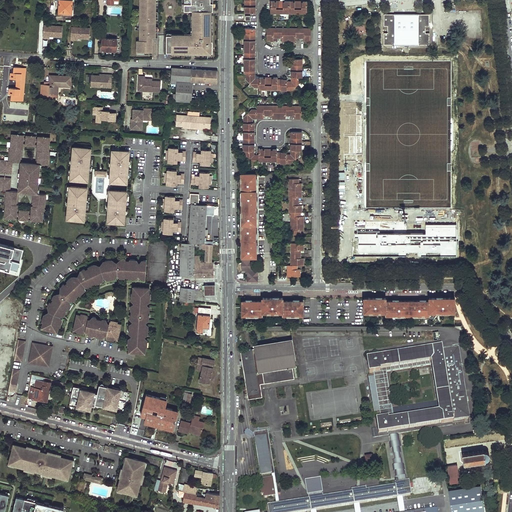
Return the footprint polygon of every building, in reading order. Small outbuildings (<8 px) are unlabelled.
[(73,0),(72,0),(59,0),(58,12),(64,12),(64,14),(72,14),(73,0)] [(153,38),(154,38),(154,26),(154,20),(154,11),(155,5),(154,0),(138,0),(139,2),(139,0),(142,0),(142,3),(141,3),(141,11),(142,11),(142,18),(141,18),(140,26),(142,26),(142,33),(140,33),(140,37),(153,38)] [(139,40),(153,40),(153,38),(140,37),(140,33),(142,33),(142,26),(140,26),(141,18),(142,18),(142,11),(141,11),(141,3),(142,3),(142,0),(139,0),(139,2),(139,40)] [(172,36),(167,36),(167,52),(174,53),(179,53),(185,53),(195,53),(195,54),(208,54),(208,53),(213,53),(213,41),(211,41),(211,34),(211,27),(211,15),(211,11),(213,11),(213,9),(213,5),(213,0),(184,0),(185,11),(194,11),(194,15),(194,26),(194,30),(194,33),(194,36),(185,36),(185,35),(172,35),(172,36)] [(245,0),(245,12),(256,12),(255,0),(245,0)] [(307,1),(270,1),(270,13),(307,13),(307,1)] [(429,26),(429,14),(418,14),(418,16),(411,16),(411,14),(402,14),(402,16),(395,16),(396,14),(384,14),(384,25),(388,25),(388,33),(384,33),(384,44),(395,44),(395,42),(404,42),(404,47),(409,47),(409,42),(418,42),(418,44),(429,44),(429,33),(425,33),(425,25),(429,26)] [(62,35),(63,25),(44,24),(43,37),(47,37),(47,35),(62,35)] [(90,37),(90,26),(71,25),(71,38),(74,38),(75,36),(90,37)] [(301,78),(303,78),(304,59),(292,59),(291,81),(287,81),(287,79),(278,79),(278,77),(259,77),(259,78),(255,78),(256,28),(245,28),(245,73),(247,73),(247,78),(255,88),(260,88),(260,90),(279,90),(278,90),(293,90),(301,84),(301,78)] [(311,41),(311,28),(267,28),(267,41),(311,41)] [(103,38),(102,51),(107,51),(113,51),(116,51),(117,39),(110,39),(110,37),(108,37),(108,38),(103,38)] [(139,40),(137,40),(137,52),(153,52),(153,40),(139,40)] [(193,82),(218,84),(218,77),(218,71),(173,68),(172,83),(177,83),(177,94),(174,94),(173,100),(191,102),(193,82)] [(1,79),(1,86),(13,87),(14,70),(4,70),(3,79),(1,79)] [(91,86),(111,88),(112,75),(107,74),(107,76),(103,76),(103,77),(100,77),(100,76),(91,75),(91,86)] [(72,77),(51,75),(50,84),(42,84),(41,97),(49,97),(49,95),(57,95),(58,86),(71,87),(72,77)] [(145,79),(145,77),(139,76),(138,84),(141,84),(140,91),(160,92),(161,82),(152,81),(152,82),(150,82),(150,79),(145,79)] [(294,119),(301,119),(301,106),(256,105),(256,108),(250,109),(242,120),(243,149),(245,149),(245,154),(253,162),(258,162),(258,160),(275,160),(275,162),(291,162),(300,153),(301,149),(302,149),(302,132),(291,131),(291,154),(286,154),(286,152),(277,152),(277,149),(259,149),(259,155),(254,155),(255,123),(253,123),(253,119),(264,119),(264,116),(272,116),(272,119),(286,119),(286,116),(294,116),(294,119)] [(102,111),(102,107),(93,107),(92,115),(96,115),(96,122),(101,122),(101,119),(108,120),(115,121),(116,113),(109,113),(109,112),(102,111)] [(149,112),(149,109),(143,108),(143,110),(141,110),(133,109),(133,119),(132,119),(131,129),(140,130),(141,120),(143,120),(143,118),(152,118),(152,112),(149,112)] [(176,115),(176,126),(183,126),(189,127),(189,128),(197,129),(197,127),(203,128),(210,128),(211,117),(176,115)] [(24,135),(13,134),(13,142),(12,148),(11,148),(10,155),(9,161),(12,162),(20,162),(21,156),(21,149),(23,149),(23,146),(23,144),(23,141),(24,138),(24,135)] [(29,138),(26,138),(26,141),(26,144),(35,145),(35,142),(36,139),(36,137),(29,136),(29,138)] [(352,136),(352,180),(361,180),(362,136),(352,136)] [(49,138),(38,137),(38,139),(38,142),(38,145),(37,147),(37,151),(39,151),(38,158),(38,164),(42,164),(48,165),(48,158),(49,152),(47,152),(48,145),(49,138)] [(90,162),(90,156),(87,155),(87,154),(88,154),(88,153),(89,148),(74,147),(73,154),(71,169),(72,169),(71,179),(88,181),(88,176),(89,171),(89,166),(89,162),(90,162)] [(178,148),(169,147),(169,150),(168,155),(168,159),(168,162),(177,163),(177,160),(177,159),(186,160),(186,152),(178,151),(178,150),(178,148)] [(202,153),(194,152),(193,160),(201,161),(201,162),(201,164),(210,165),(210,162),(211,157),(211,153),(211,150),(202,149),(202,152),(202,153)] [(128,173),(129,159),(128,159),(129,151),(114,150),(114,155),(114,156),(115,156),(115,158),(112,157),(110,182),(114,182),(114,180),(119,181),(119,182),(127,183),(128,177),(127,177),(127,173),(128,173)] [(8,161),(0,160),(0,172),(11,173),(12,162),(9,161),(8,161)] [(21,162),(21,170),(27,171),(27,169),(29,169),(29,166),(31,166),(33,167),(40,168),(42,168),(42,164),(38,164),(36,164),(21,162)] [(27,171),(21,170),(20,185),(26,185),(25,187),(27,187),(27,190),(30,190),(32,189),(38,189),(39,183),(37,182),(37,178),(38,174),(40,174),(40,168),(33,167),(31,166),(29,166),(29,169),(27,169),(27,171)] [(167,182),(167,185),(176,185),(176,183),(176,182),(184,182),(185,174),(176,174),(177,173),(177,170),(167,170),(167,173),(167,177),(167,182)] [(200,174),(200,175),(192,175),(192,183),(200,183),(199,185),(199,187),(209,187),(209,184),(209,180),(209,175),(210,173),(200,172),(200,174)] [(244,257),(259,256),(259,239),(258,239),(258,223),(259,223),(258,190),(257,189),(257,174),(242,174),(242,189),(243,190),(244,223),(242,223),(243,240),(244,239),(244,257)] [(11,178),(0,176),(0,189),(5,190),(7,190),(10,190),(11,178)] [(304,184),(299,184),(299,179),(290,179),(290,212),(293,212),(293,234),(303,234),(303,231),(307,230),(306,217),(303,217),(303,212),(305,212),(305,206),(302,206),(302,198),(304,198),(304,184)] [(87,192),(87,187),(70,186),(69,196),(68,211),(67,219),(82,220),(83,216),(83,215),(82,214),(81,214),(82,212),(85,213),(86,207),(86,206),(85,206),(86,202),(86,198),(87,192)] [(10,190),(7,190),(7,196),(6,203),(8,203),(7,210),(6,217),(16,218),(17,216),(17,213),(18,204),(16,204),(17,197),(17,191),(10,190)] [(126,197),(127,191),(111,190),(110,196),(109,196),(108,214),(112,214),(111,216),(110,216),(110,217),(109,222),(124,223),(125,215),(126,201),(125,201),(126,197)] [(40,193),(36,193),(35,199),(35,206),(33,205),(32,214),(32,218),(32,220),(42,221),(42,214),(43,206),(45,206),(45,200),(46,193),(40,193)] [(198,204),(199,194),(191,194),(190,203),(198,204)] [(165,208),(165,211),(174,211),(174,209),(174,208),(182,208),(183,200),(175,200),(175,199),(175,196),(166,196),(166,199),(165,203),(165,208)] [(191,204),(189,242),(204,243),(206,205),(191,204)] [(23,211),(20,211),(20,213),(20,216),(19,218),(29,219),(29,218),(29,214),(30,210),(23,210),(23,211)] [(163,233),(173,234),(173,231),(173,230),(181,231),(181,223),(173,222),(173,221),(174,219),(164,218),(164,221),(164,225),(164,230),(163,233)] [(213,245),(188,243),(184,242),(184,244),(184,276),(196,276),(196,278),(215,277),(215,262),(212,262),(213,245)] [(0,267),(18,272),(23,250),(0,243),(0,267)] [(287,276),(300,276),(301,270),(298,270),(298,265),(306,265),(306,258),(302,258),(302,250),(305,250),(305,243),(292,243),(292,265),(287,265),(287,276)] [(49,256),(41,254),(39,261),(46,263),(49,256)] [(253,270),(252,259),(242,259),(242,270),(247,270),(247,281),(258,281),(258,270),(253,270)] [(106,275),(106,278),(117,276),(117,273),(115,263),(114,260),(103,262),(104,265),(106,275)] [(120,272),(120,276),(138,277),(138,273),(138,263),(138,261),(120,260),(120,262),(120,272)] [(97,265),(81,272),(82,274),(86,283),(88,287),(104,279),(102,276),(98,267),(97,265)] [(82,274),(77,278),(83,285),(86,283),(82,274)] [(75,276),(62,288),(63,290),(70,298),(72,300),(86,288),(83,285),(77,278),(75,276)] [(215,284),(204,284),(205,294),(216,294),(215,284)] [(195,288),(181,286),(180,300),(194,301),(195,288)] [(135,295),(135,301),(137,301),(147,302),(148,302),(148,296),(149,296),(150,288),(134,287),(134,295),(135,295)] [(63,290),(59,295),(68,300),(70,298),(63,290)] [(57,294),(49,307),(51,308),(60,314),(63,315),(71,302),(68,300),(59,295),(57,294)] [(431,311),(457,311),(457,297),(431,297),(431,300),(388,300),(388,297),(367,297),(366,311),(388,311),(388,314),(431,314),(431,311)] [(4,298),(1,324),(20,326),(23,304),(17,303),(18,300),(4,298)] [(283,315),(303,315),(303,301),(283,301),(283,298),(263,298),(263,301),(242,301),(242,315),(263,315),(264,312),(283,312),(283,315)] [(133,304),(132,320),(135,320),(146,321),(148,321),(149,305),(147,305),(136,305),(133,304)] [(59,317),(60,314),(51,308),(49,314),(59,317)] [(210,308),(200,308),(197,332),(203,332),(204,328),(209,328),(211,315),(209,315),(210,308)] [(45,319),(43,327),(58,332),(60,323),(59,323),(60,317),(59,317),(49,314),(48,314),(46,319),(45,319)] [(89,317),(78,314),(74,330),(86,332),(86,331),(88,320),(89,317)] [(107,321),(92,318),(91,321),(89,331),(89,333),(104,336),(104,335),(107,324),(107,321)] [(107,335),(107,337),(118,340),(122,324),(110,322),(110,325),(107,335)] [(135,323),(132,323),(131,334),(134,334),(145,335),(147,335),(148,324),(146,324),(135,323)] [(20,331),(2,328),(0,337),(0,387),(9,390),(10,384),(12,374),(13,368),(15,359),(19,340),(20,331)] [(130,343),(130,352),(146,353),(146,344),(145,344),(145,338),(134,337),(132,337),(132,343),(130,343)] [(292,365),(296,365),(292,338),(254,344),(254,348),(243,350),(241,350),(248,394),(259,392),(258,383),(260,383),(294,378),(292,365)] [(22,361),(26,341),(19,340),(15,359),(22,361)] [(53,346),(34,342),(30,362),(49,366),(53,346)] [(458,345),(367,360),(369,373),(374,372),(381,419),(377,420),(379,434),(391,432),(397,431),(470,420),(458,345)] [(215,360),(199,357),(197,370),(202,370),(200,381),(210,383),(215,360)] [(17,385),(19,376),(12,374),(10,384),(17,385)] [(48,401),(51,382),(52,379),(32,374),(30,386),(31,386),(29,397),(48,401)] [(57,381),(56,389),(62,390),(64,382),(57,381)] [(147,382),(142,382),(141,390),(150,391),(151,385),(147,384),(147,382)] [(248,398),(262,396),(260,383),(258,383),(259,392),(248,394),(248,398)] [(125,410),(129,390),(121,389),(121,390),(109,387),(109,386),(100,384),(98,393),(96,403),(96,404),(105,405),(117,407),(117,408),(125,410)] [(95,392),(95,391),(82,388),(82,387),(74,386),(70,405),(78,407),(78,406),(91,409),(92,405),(95,392)] [(193,394),(190,393),(185,392),(183,400),(188,401),(191,402),(193,394)] [(152,411),(147,410),(146,414),(143,422),(148,423),(152,411)] [(161,414),(152,411),(148,423),(168,429),(171,419),(161,416),(161,414)] [(179,431),(189,434),(189,432),(190,430),(202,433),(205,423),(200,422),(196,420),(197,416),(189,414),(188,418),(192,420),(191,424),(182,422),(179,431)] [(276,505),(279,505),(267,431),(253,433),(254,436),(266,435),(272,473),(271,473),(272,480),(275,497),(276,505)] [(399,483),(405,482),(397,431),(391,432),(399,483)] [(483,433),(484,441),(506,440),(506,432),(492,432),(492,433),(483,433)] [(271,473),(272,473),(266,435),(254,436),(254,439),(260,474),(271,473)] [(14,444),(13,451),(14,451),(13,457),(11,456),(9,463),(32,469),(32,470),(36,471),(36,470),(41,471),(41,472),(45,473),(45,472),(68,478),(70,472),(68,471),(69,466),(71,466),(73,460),(58,456),(58,455),(56,454),(55,455),(46,452),(46,453),(41,452),(41,451),(32,449),(32,448),(29,447),(29,448),(14,444)] [(486,461),(486,460),(487,459),(488,459),(489,458),(489,456),(489,454),(488,453),(487,452),(486,452),(485,451),(484,451),(484,450),(483,450),(483,451),(479,452),(479,451),(478,451),(478,452),(474,452),(473,452),(474,452),(470,453),(470,452),(469,452),(469,453),(466,454),(466,453),(465,453),(465,454),(464,454),(465,464),(466,464),(467,464),(470,463),(471,464),(472,463),(475,462),(475,463),(476,463),(476,462),(480,462),(481,462),(484,461),(484,462),(485,462),(485,461),(486,461)] [(372,451),(364,453),(366,464),(373,463),(372,451)] [(145,461),(127,456),(123,472),(122,477),(121,477),(118,489),(137,494),(140,482),(141,482),(142,476),(145,461)] [(450,484),(459,482),(456,464),(448,465),(450,484)] [(174,483),(177,470),(164,466),(161,480),(157,479),(156,484),(155,489),(162,491),(164,486),(167,487),(169,482),(174,483)] [(216,474),(197,470),(196,476),(202,477),(206,478),(205,485),(211,486),(213,478),(217,478),(217,476),(216,474)] [(264,498),(275,497),(272,480),(261,481),(261,484),(259,484),(261,496),(263,496),(264,498)] [(402,497),(411,495),(408,481),(405,482),(399,483),(395,484),(395,486),(366,491),(366,488),(352,491),(352,493),(323,497),(322,495),(308,497),(309,500),(279,505),(276,505),(268,506),(268,511),(308,511),(310,511),(315,511),(353,505),(359,504),(396,498),(402,497)] [(198,487),(185,484),(184,491),(197,494),(198,487)] [(480,486),(449,491),(452,511),(475,511),(484,511),(480,486)] [(184,499),(184,502),(220,507),(220,501),(207,499),(202,498),(197,497),(198,494),(197,494),(184,491),(178,490),(177,498),(184,499)] [(5,511),(9,495),(0,492),(0,511),(5,511)] [(220,501),(220,494),(208,493),(207,499),(220,501)] [(63,511),(64,508),(17,496),(12,511),(63,511)]
